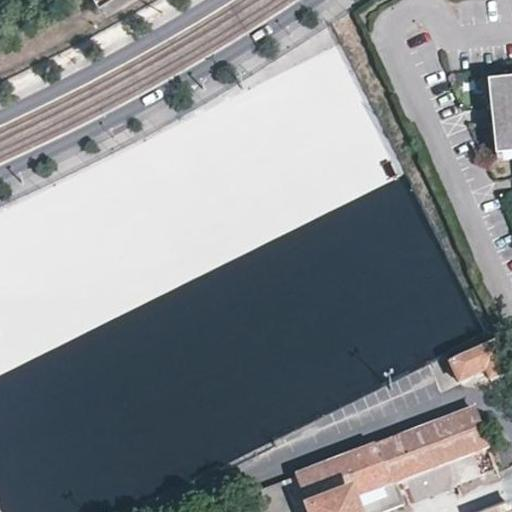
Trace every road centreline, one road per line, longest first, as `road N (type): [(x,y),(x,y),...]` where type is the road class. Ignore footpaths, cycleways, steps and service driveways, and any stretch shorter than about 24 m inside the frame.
road 1 (secondary): [(0,172),(119,117),(314,0)]
road 2 (secondary): [(218,0),(0,115)]
